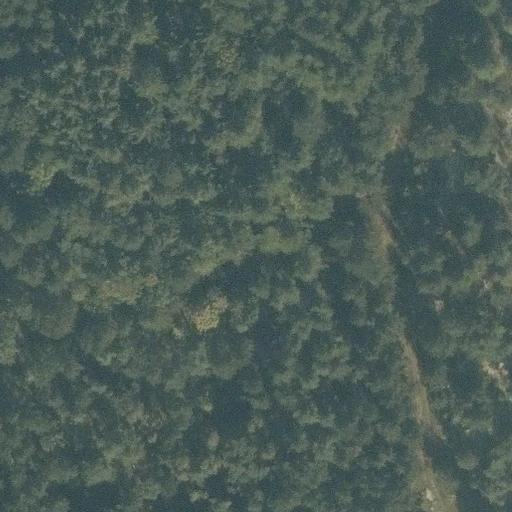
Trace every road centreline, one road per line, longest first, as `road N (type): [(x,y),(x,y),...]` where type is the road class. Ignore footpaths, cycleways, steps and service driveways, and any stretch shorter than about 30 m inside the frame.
road 1 (track): [(0,351),(386,189)]
road 2 (track): [(386,189),(386,230),(423,409),(418,473),(441,511)]
road 3 (track): [(386,189),(431,0)]
